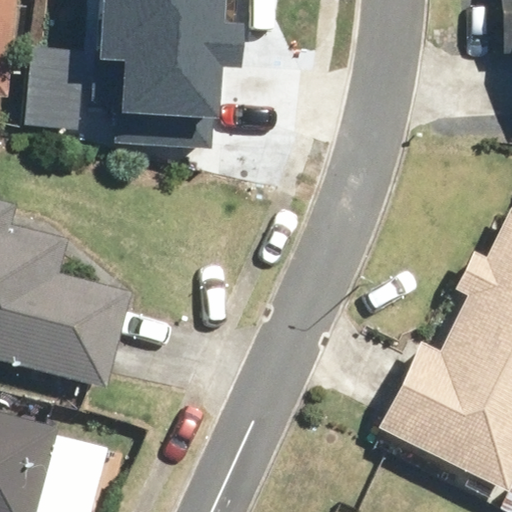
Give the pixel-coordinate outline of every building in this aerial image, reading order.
[(0,0),(0,102),(9,0),(0,0)] [(63,0),(51,127),(192,140),(204,0),(63,0)] [(511,0),(490,0),(495,58),(511,57),(511,0)] [(0,369),(97,394),(122,296),(50,277),(59,242),(3,228),(10,203),(0,200),(0,369)] [(377,444),(491,503),(511,463),(511,220),(498,213),(377,444)] [(0,511),(28,511),(51,430),(0,416),(0,511)]
